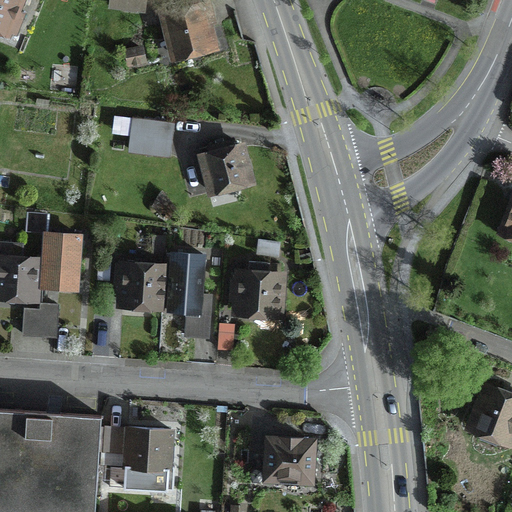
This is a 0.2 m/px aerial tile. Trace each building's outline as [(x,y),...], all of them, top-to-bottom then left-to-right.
[(0,0),(0,28),(7,31),(8,30),(15,33),(23,13),(16,10),(19,0),(0,0)] [(142,0),(112,0),(112,5),(142,8),(142,0)] [(209,4),(164,16),(174,55),(213,45),(208,24),(214,23),(209,4)] [(172,124),(135,119),(131,149),(168,153),(172,124)] [(210,152),(202,154),(211,191),(239,184),(239,185),(253,182),(249,168),(248,168),(242,144),(234,146),(232,139),(208,145),(210,152)] [(511,206),(503,230),(504,231),(503,235),(511,238),(511,206)] [(46,232),(44,268),(43,280),(42,285),(76,288),(80,235),(46,232)] [(35,280),(43,280),(44,268),(36,268),(37,260),(23,259),(24,243),(0,241),(0,278),(0,293),(34,296),(35,280)] [(165,268),(164,279),(171,280),(169,309),(200,311),(200,310),(209,311),(211,294),(201,294),(203,254),(173,252),(172,268),(165,268)] [(164,279),(165,268),(165,266),(129,264),(129,258),(118,258),(116,282),(124,282),(122,301),(143,303),(143,304),(146,307),(154,308),(157,305),(157,304),(162,304),(164,279)] [(249,260),(248,272),(241,272),(240,280),(233,279),(231,298),(239,299),(238,310),(259,311),(259,312),(261,315),(269,316),(272,313),(272,312),(278,312),(280,275),(269,274),(269,262),(249,260)] [(55,302),(42,301),(42,307),(40,334),(53,334),(55,302)] [(28,333),(40,334),(42,307),(30,306),(28,333)] [(236,346),(237,323),(225,322),(224,345),(236,346)] [(511,437),(511,395),(486,385),(471,425),(511,441),(511,437)] [(95,511),(101,415),(0,407),(0,511),(95,511)] [(126,466),(128,426),(108,424),(106,465),(126,466)] [(171,428),(128,426),(126,466),(125,486),(174,489),(175,466),(169,465),(171,428)] [(312,440),(269,437),(267,476),(288,477),(288,481),(306,483),(306,478),(310,478),(312,440)]
